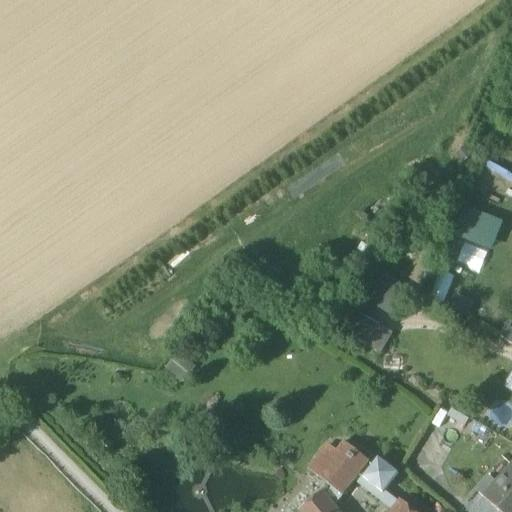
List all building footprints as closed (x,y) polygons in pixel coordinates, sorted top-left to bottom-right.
[(503,224),(465,208),(453,238),(491,253),(503,224)] [(368,267),(351,294),(393,320),(410,293),(368,267)] [(474,304),(454,294),(447,308),(466,318),(474,304)] [(332,328),(367,348),(379,327),(344,307),(332,328)] [(511,329),(506,325),(499,336),(511,344),(511,327),(511,329)] [(394,335),(379,327),(367,348),(382,356),(394,335)] [(336,508),(355,483),(361,475),(370,464),(344,444),(337,453),(328,446),(314,464),(323,470),(317,478),(332,490),(327,497),(336,508)] [(379,461),(374,467),(365,478),(364,480),(383,495),(385,493),(398,476),(379,461)] [(308,472),(317,478),(323,470),(314,464),(308,472)] [(361,475),(365,478),(374,467),(370,464),(361,475)] [(483,501),(495,511),(511,511),(511,468),(496,486),(490,480),(476,495),(483,501)] [(399,504),(385,493),(383,495),(364,480),(365,478),(361,475),(355,483),(392,511),(399,504)] [(339,511),(336,508),(327,497),(323,493),(300,511),(339,511)] [(392,511),(413,511),(400,502),(399,504),(392,511)]
